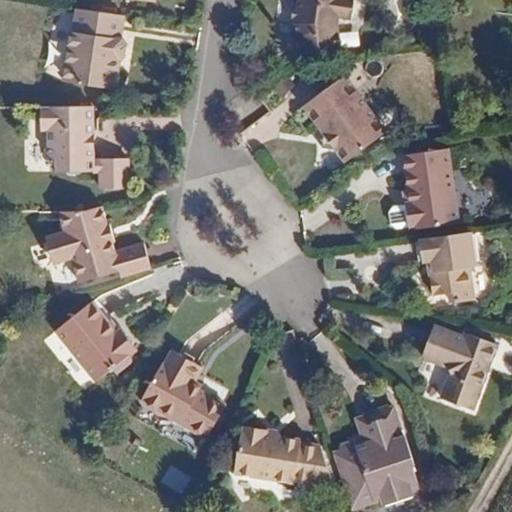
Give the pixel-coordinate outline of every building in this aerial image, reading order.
[(297,0),(296,5),(294,20),(299,57),(342,50),(339,18),(351,20),(354,0),(297,0)] [(127,41),(121,35),(124,13),(78,6),(75,30),(72,30),(65,79),(116,86),(119,68),(114,67),(115,56),(121,57),(126,53),(127,41)] [(386,131),(345,74),(303,105),(324,133),(322,146),(335,149),(343,162),(386,131)] [(93,157),(93,105),(42,105),(42,126),(50,126),(50,150),(55,155),(69,168),(71,171),(79,170),(82,167),(100,167),(100,185),(127,185),(127,154),(100,155),(100,157),(93,157)] [(458,220),(449,147),(404,153),(410,201),(391,204),(388,210),(389,223),(395,226),(413,224),(414,227),(458,220)] [(69,168),(55,155),(55,168),(69,168)] [(107,223),(102,204),(87,208),(58,209),(64,231),(52,234),(47,242),(51,255),(59,260),(72,256),(79,280),(119,268),(121,276),(151,268),(143,241),(115,249),(112,239),(115,238),(111,222),(107,223)] [(476,266),(470,231),(419,238),(423,261),(428,260),(433,260),(434,272),(430,275),(433,294),(449,292),(451,303),(474,299),(469,267),(476,266)] [(136,347),(120,327),(116,331),(91,300),(56,329),(97,380),(136,347)] [(471,408),(495,342),(464,332),(462,336),(434,326),(423,357),(445,364),(450,374),(441,397),(471,408)] [(225,403),(201,389),(192,384),(195,380),(203,365),(173,347),(165,362),(163,361),(141,399),(206,436),(225,403)] [(201,389),(203,384),(195,380),(192,384),(201,389)] [(419,485),(412,464),(414,463),(408,446),(401,449),(397,437),(402,435),(393,405),(363,415),(369,433),(363,434),(339,442),(339,449),(332,451),(351,507),(383,497),(408,489),(419,485)] [(369,433),(363,415),(357,417),(363,434),(369,433)] [(334,483),(320,442),(300,440),(299,436),(278,433),(265,432),(265,427),(243,423),(242,428),(240,428),(234,470),(293,480),(293,477),(334,483)] [(408,446),(405,434),(402,435),(397,437),(401,449),(408,446)] [(411,496),(408,489),(383,497),(385,505),(411,496)]
